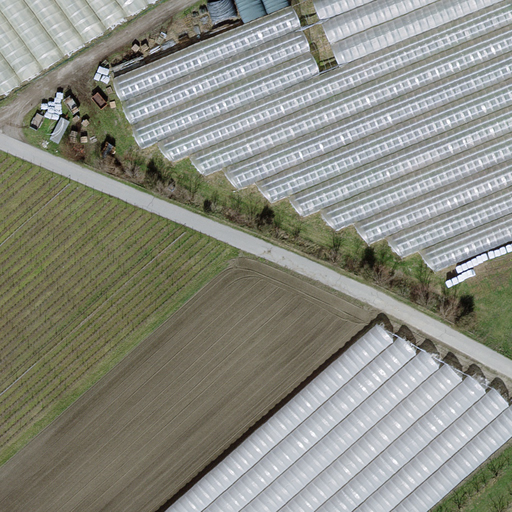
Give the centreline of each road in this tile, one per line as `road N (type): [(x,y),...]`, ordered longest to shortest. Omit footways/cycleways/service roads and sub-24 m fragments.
road 1 (unclassified): [(511,371),(383,303),(0,139)]
road 2 (track): [(0,134),(22,106),(185,0)]
